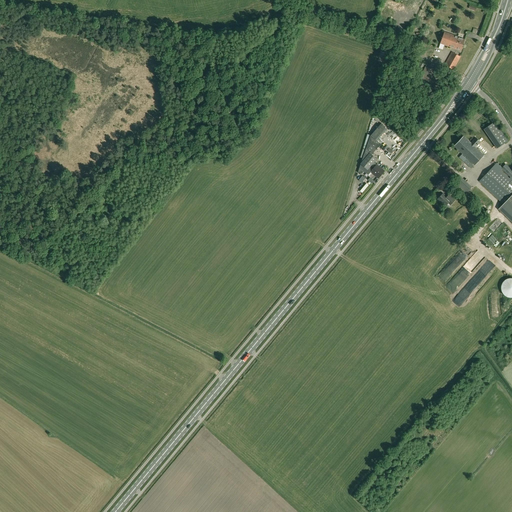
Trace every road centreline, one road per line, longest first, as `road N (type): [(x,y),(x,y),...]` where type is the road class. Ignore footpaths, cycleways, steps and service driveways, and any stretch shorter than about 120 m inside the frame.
road 1 (secondary): [(115,511),(468,84)]
road 2 (unclassified): [(468,84),(398,42),(284,0)]
